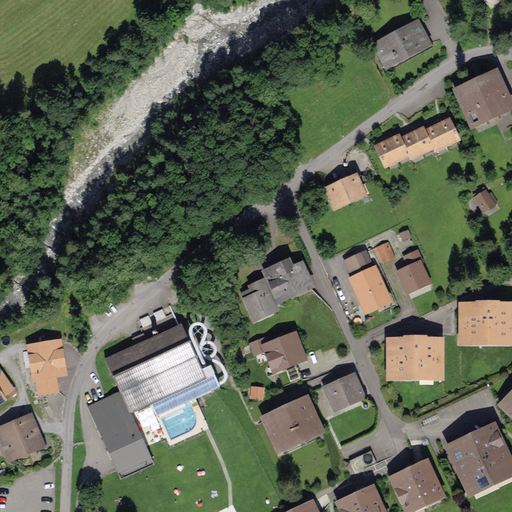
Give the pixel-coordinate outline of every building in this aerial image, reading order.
[(494,0),(483,0),(491,9),(498,4),(494,0)] [(378,47),(388,66),(427,44),(417,25),(378,47)] [(511,127),(511,112),(495,76),(459,93),(474,124),(494,115),(501,132),(511,127)] [(449,121),(437,126),(445,144),(457,138),(449,121)] [(434,149),(445,144),(437,126),(426,132),(432,145),(434,149)] [(424,129),(413,134),(421,151),(432,145),(426,132),(424,129)] [(410,156),(421,151),(413,134),(402,139),(408,153),(410,156)] [(400,136),(389,141),(396,158),(408,153),(402,139),(400,136)] [(385,164),(396,158),(389,141),(377,147),(385,164)] [(356,178),(342,184),(349,200),(363,194),(356,178)] [(336,206),(349,200),(342,184),(329,191),(336,206)] [(489,198),(484,189),(474,196),(483,211),(497,202),(492,196),(489,198)] [(409,231),(397,235),(399,242),(411,237),(409,231)] [(393,257),(387,244),(373,251),(372,250),(368,252),(374,267),(379,265),(378,263),(393,257)] [(420,258),(417,252),(405,258),(410,269),(400,274),(408,291),(428,282),(418,260),(420,258)] [(386,300),(365,254),(346,263),(368,309),(386,300)] [(288,264),(282,267),(294,292),(310,285),(302,267),(292,272),(288,264)] [(266,274),(268,278),(278,299),(294,292),(282,267),(266,274)] [(271,303),(278,299),(268,278),(261,282),(262,285),(253,289),(254,292),(245,296),(255,318),(274,310),(271,303)] [(155,338),(105,360),(120,392),(87,406),(118,474),(151,458),(131,414),(152,404),(157,416),(185,404),(189,402),(220,388),(219,386),(211,367),(205,370),(203,371),(182,326),(180,327),(170,306),(137,321),(140,329),(149,325),(155,338)] [(481,310),(464,310),(464,340),(511,340),(511,310),(494,310),(494,306),(481,306),(481,310)] [(143,334),(133,339),(135,345),(146,340),(143,334)] [(302,358),(294,338),(273,346),(269,338),(251,345),(255,354),(268,349),(275,368),(302,358)] [(409,345),(391,345),(391,375),(439,375),(439,345),(422,345),(422,341),(409,341),(409,345)] [(57,347),(33,351),(40,392),(56,389),(53,373),(61,371),(57,347)] [(0,402),(14,391),(0,373),(0,402)] [(354,379),(328,390),(336,408),(362,397),(354,379)] [(262,390),(253,389),(252,397),(261,399),(262,390)] [(306,402),(267,420),(280,448),(319,431),(306,402)] [(29,421),(1,432),(12,456),(39,445),(29,421)] [(452,450),(471,490),(511,471),(494,432),(452,450)] [(427,466),(395,481),(408,510),(440,495),(427,466)] [(381,511),(372,491),(341,505),(344,511),(381,511)]
